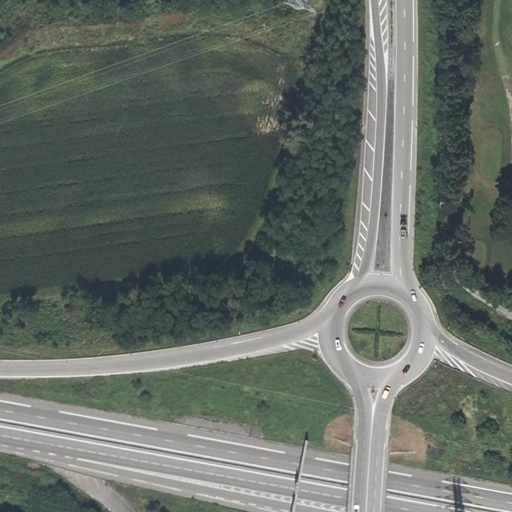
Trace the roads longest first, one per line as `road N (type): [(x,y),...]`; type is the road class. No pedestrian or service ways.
road 1 (trunk): [(511,502),(0,407)]
road 2 (track): [(0,299),(239,261),(258,234),(282,164),(321,0)]
road 3 (trunk): [(0,436),(421,511)]
road 4 (track): [(511,319),(461,287),(447,261),(441,0)]
road 5 (trunk): [(329,319),(284,338),(167,362),(0,370)]
road 6 (trunk): [(0,441),(310,511)]
road 7 (primary): [(375,0),(382,80),(365,260),(352,289)]
road 8 (primary): [(403,292),(404,0)]
road 9 (primary): [(373,511),(383,404),(397,372)]
road 10 (primary): [(353,373),(365,411),(357,511)]
